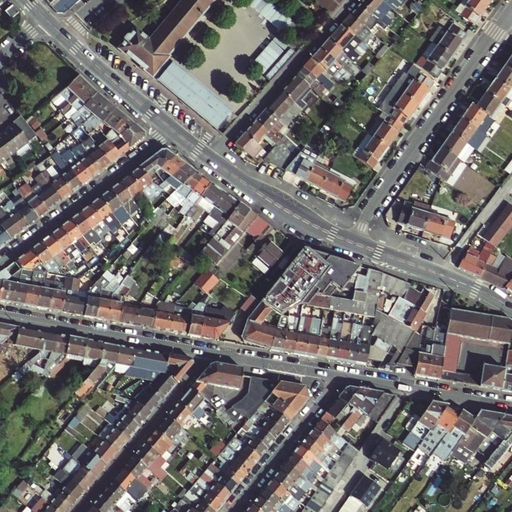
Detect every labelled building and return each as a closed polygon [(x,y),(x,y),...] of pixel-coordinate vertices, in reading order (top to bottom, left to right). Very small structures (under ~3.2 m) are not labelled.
[(69,10),(60,0),(58,0),(51,7),(56,13),(65,13),(69,10)] [(71,0),(60,0),(69,10),(75,4),(71,0)] [(182,0),(173,12),(149,41),(137,29),(132,35),(128,36),(124,40),(125,43),(119,49),(222,136),(238,118),(168,58),(169,57),(168,56),(214,0),(182,0)] [(343,0),(312,0),(330,15),(343,0)] [(363,0),(361,3),(387,26),(392,20),(381,11),(387,5),(385,4),(383,2),(380,0),(363,0)] [(388,0),(387,0),(385,4),(387,5),(397,14),(400,10),(388,0)] [(484,0),(467,0),(462,7),(479,19),(490,4),(484,0)] [(416,2),(402,19),(409,24),(422,8),(416,2)] [(351,15),(366,28),(373,20),(384,29),(387,26),(361,3),(351,15)] [(14,6),(6,12),(11,19),(19,13),(19,12),(14,6)] [(475,25),(479,19),(462,7),(458,13),(475,25)] [(358,38),(366,28),(351,15),(342,24),(358,38)] [(342,24),(328,40),(340,51),(348,42),(356,49),(363,41),(358,38),(342,24)] [(467,35),(453,24),(448,31),(463,41),(467,35)] [(463,41),(448,31),(437,46),(440,48),(452,56),(463,41)] [(349,58),(340,51),(328,40),(320,49),(350,75),(354,71),(344,63),(349,58)] [(348,42),(340,51),(349,58),(357,49),(356,49),(348,42)] [(437,46),(427,61),(441,71),(452,56),(440,48),(437,46)] [(266,78),(271,82),(296,53),(291,49),(266,78)] [(347,79),(350,75),(320,49),(312,58),(324,69),(338,81),(343,76),(347,79)] [(320,73),(324,69),(312,58),(310,60),(303,68),(329,90),(334,85),(320,73)] [(441,71),(427,61),(422,67),(437,77),(441,71)] [(511,68),(506,64),(496,79),(511,90),(511,68)] [(325,93),(329,90),(303,68),(297,75),(317,93),(332,106),(335,102),(325,93)] [(413,80),(418,73),(414,70),(398,91),(403,94),(418,105),(428,91),(413,80)] [(356,80),(359,83),(367,74),(364,71),(356,80)] [(433,84),(418,73),(413,80),(428,91),(433,84)] [(61,111),(68,103),(86,83),(77,74),(51,101),(61,111)] [(282,91),(302,109),(303,109),(307,104),(302,100),(307,94),(312,99),(317,93),(297,75),(282,91)] [(511,90),(496,79),(486,93),(505,106),(511,95),(511,90)] [(84,107),(97,93),(86,83),(68,103),(61,111),(69,119),(84,107)] [(282,91),(274,100),(294,119),(302,109),(282,91)] [(69,119),(61,126),(65,131),(83,116),(88,122),(94,117),(107,101),(97,93),(84,107),(69,119)] [(486,93),(476,107),(491,117),(495,120),(505,106),(486,93)] [(403,94),(392,109),(408,120),(418,105),(403,94)] [(294,119),(274,100),(267,108),(280,120),(284,124),(287,126),(294,119)] [(94,117),(88,122),(84,124),(91,134),(95,131),(98,129),(102,125),(116,109),(107,101),(94,117)] [(473,104),(463,118),(476,128),(480,122),(485,126),(491,117),(476,107),(473,104)] [(293,144),(277,130),(273,126),(280,120),(267,108),(255,121),(279,141),(288,149),(293,144)] [(102,125),(98,129),(101,133),(102,134),(108,127),(113,131),(125,117),(116,109),(102,125)] [(392,109),(388,115),(403,126),(408,120),(392,109)] [(403,126),(388,115),(384,122),(399,132),(403,126)] [(125,117),(113,131),(109,136),(105,139),(108,142),(115,134),(120,137),(134,125),(125,117)] [(453,132),(466,142),(476,128),(463,118),(453,132)] [(273,126),(277,130),(284,124),(280,120),(273,126)] [(245,133),(258,144),(266,135),(276,145),(279,141),(255,121),(245,133)] [(16,122),(2,133),(15,151),(29,140),(16,122)] [(384,122),(373,137),(388,148),(399,132),(384,122)] [(134,125),(120,137),(124,143),(117,146),(114,141),(110,145),(120,158),(145,139),(145,134),(134,125)] [(89,136),(91,139),(110,165),(120,158),(110,145),(108,142),(105,139),(103,136),(102,134),(101,133),(98,135),(95,131),(91,134),(89,136)] [(453,132),(443,146),(460,159),(470,145),(466,142),(453,132)] [(15,151),(2,133),(0,134),(0,160),(1,162),(15,151)] [(235,144),(253,158),(262,148),(258,144),(245,133),(235,144)] [(110,145),(114,141),(120,137),(115,134),(108,142),(110,145)] [(373,137),(363,151),(378,162),(388,148),(373,137)] [(91,139),(82,145),(101,172),(110,165),(91,139)] [(263,160),(285,171),(296,159),(297,157),(288,149),(279,141),(276,145),(268,154),(263,160)] [(80,153),(75,157),(92,179),(101,172),(82,145),(76,149),(80,153)] [(443,146),(432,161),(449,174),(460,159),(443,146)] [(260,163),(263,160),(268,154),(262,148),(253,158),(260,163)] [(69,161),(65,164),(82,186),(92,179),(75,157),(70,150),(64,155),(69,161)] [(140,167),(147,175),(159,167),(161,170),(176,158),(167,152),(161,151),(140,167)] [(378,162),(363,151),(358,158),(373,169),(378,162)] [(64,173),(59,177),(72,194),(82,186),(65,164),(57,152),(53,155),(51,156),(64,173)] [(306,157),(303,162),(312,167),(315,161),(306,157)] [(176,158),(161,170),(150,179),(153,183),(154,184),(164,176),(163,174),(165,173),(171,177),(186,165),(176,158)] [(296,159),(285,171),(296,177),(303,162),(296,159)] [(330,169),(315,161),(312,167),(328,174),(330,169)] [(427,168),(440,177),(445,180),(449,174),(432,161),(427,168)] [(303,162),(296,177),(305,181),(312,167),(303,162)] [(36,166),(43,176),(62,202),(72,194),(59,177),(51,167),(46,171),(40,164),(36,166)] [(186,165),(171,177),(158,187),(164,191),(164,192),(172,185),(170,182),(174,180),(182,186),(197,173),(186,165)] [(150,179),(147,175),(140,167),(130,174),(143,191),(148,187),(151,190),(160,196),(164,191),(158,187),(154,184),(153,183),(150,179)] [(159,167),(147,175),(150,179),(161,170),(159,167)] [(312,167),(305,181),(320,189),(328,174),(312,167)] [(203,178),(197,173),(182,186),(171,196),(170,197),(179,204),(182,206),(203,178)] [(143,191),(130,174),(121,182),(133,198),(138,194),(146,204),(150,201),(143,191)] [(328,174),(320,189),(345,201),(352,186),(328,174)] [(33,191),(49,212),(62,202),(43,176),(38,180),(41,185),(33,191)] [(211,183),(203,178),(182,206),(184,208),(181,212),(186,217),(191,210),(198,201),(200,198),(211,183)] [(133,198),(121,182),(110,190),(130,216),(140,208),(133,198)] [(12,183),(6,188),(9,192),(15,188),(12,183)] [(225,193),(211,183),(200,198),(214,208),(225,193)] [(17,191),(39,219),(49,212),(33,191),(28,184),(25,186),(26,188),(21,191),(20,189),(17,191)] [(39,219),(17,191),(17,190),(12,194),(18,201),(19,200),(21,202),(15,207),(30,226),(39,219)] [(130,216),(110,190),(101,197),(119,221),(124,217),(126,219),(130,216)] [(214,208),(228,219),(240,204),(225,193),(214,208)] [(30,226),(15,207),(7,196),(2,199),(10,210),(5,214),(20,234),(30,226)] [(101,197),(90,205),(103,221),(108,217),(115,227),(120,223),(119,221),(101,197)] [(200,203),(198,201),(191,210),(194,212),(200,203)] [(167,206),(163,203),(150,215),(160,220),(166,212),(163,210),(167,206)] [(210,272),(229,251),(219,243),(221,239),(231,225),(235,227),(248,209),(240,204),(228,219),(226,221),(219,230),(215,236),(196,260),(208,271),(210,272)] [(397,222),(404,224),(410,206),(402,204),(397,222)] [(485,240),(494,247),(511,223),(511,206),(509,204),(483,238),(483,239),(485,240)] [(103,221),(90,205),(80,212),(93,229),(98,224),(106,234),(110,231),(103,221)] [(410,206),(404,224),(423,230),(428,212),(410,206)] [(20,234),(5,214),(1,208),(0,208),(0,214),(0,215),(0,214),(0,226),(11,241),(20,234)] [(246,231),(258,217),(248,209),(235,227),(225,241),(232,247),(246,231)] [(191,210),(186,217),(190,220),(195,213),(194,212),(191,210)] [(93,229),(80,212),(70,220),(90,246),(95,242),(100,238),(93,229)] [(423,230),(440,236),(446,218),(428,212),(423,230)] [(134,222),(130,216),(126,219),(130,225),(134,222)] [(108,217),(103,221),(110,231),(115,227),(108,217)] [(257,239),(261,234),(270,225),(258,217),(246,231),(257,239)] [(446,218),(440,236),(448,238),(454,220),(446,218)] [(219,230),(226,221),(224,219),(217,228),(219,230)] [(70,220),(61,227),(80,253),(85,249),(90,246),(70,220)] [(235,227),(231,225),(221,239),(225,241),(235,227)] [(0,248),(11,241),(0,226),(0,248)] [(61,227),(51,235),(63,251),(68,247),(76,256),(80,253),(61,227)] [(283,253),(261,234),(257,239),(248,249),(270,269),(283,253)] [(63,251),(51,235),(41,242),(53,258),(58,254),(66,264),(70,261),(63,251)] [(105,245),(100,238),(95,242),(101,249),(105,245)] [(454,267),(479,278),(490,252),(491,251),(494,247),(485,240),(480,253),(468,248),(454,267)] [(41,242),(31,250),(47,271),(48,271),(54,272),(60,268),(53,258),(41,242)] [(95,253),(90,246),(85,249),(90,256),(95,253)] [(68,247),(63,251),(70,261),(76,256),(68,247)] [(283,315),(290,312),(303,308),(308,306),(314,295),(331,297),(336,288),(345,293),(354,277),(361,267),(303,249),(261,303),(283,315)] [(22,269),(34,271),(45,273),(47,274),(48,271),(47,271),(31,250),(15,261),(22,269)] [(497,255),(490,252),(479,278),(503,289),(511,277),(511,274),(493,266),(497,255)] [(58,254),(53,258),(60,268),(66,264),(58,254)] [(171,264),(175,258),(171,255),(166,261),(171,264)] [(0,298),(3,282),(14,274),(20,270),(22,269),(15,261),(0,272),(0,298)] [(88,263),(69,278),(78,280),(91,268),(88,263)] [(12,303),(25,305),(28,286),(31,287),(33,275),(34,271),(22,269),(20,270),(18,285),(15,285),(12,303)] [(18,285),(20,270),(14,274),(12,284),(3,282),(0,298),(0,300),(12,303),(15,285),(18,285)] [(376,310),(379,292),(380,289),(382,274),(382,273),(374,271),(369,270),(368,275),(360,273),(359,278),(354,277),(345,293),(336,288),(331,297),(314,295),(308,306),(314,307),(325,309),(335,311),(345,313),(354,315),(364,316),(375,318),(376,310)] [(196,284),(207,294),(219,281),(210,272),(208,271),(196,284)] [(37,307),(49,310),(52,291),(54,291),(56,283),(48,282),(49,274),(47,274),(45,273),(44,276),(43,280),(42,289),(40,289),(37,307)] [(406,298),(409,291),(410,285),(382,274),(380,289),(398,295),(406,298)] [(511,277),(503,289),(511,295),(511,277)] [(85,316),(88,298),(77,296),(78,292),(80,280),(78,280),(69,278),(68,278),(67,283),(65,293),(61,312),(85,316)] [(85,316),(97,318),(102,292),(96,290),(104,282),(101,279),(90,292),(89,294),(88,298),(85,316)] [(97,318),(108,321),(112,297),(121,287),(123,284),(119,281),(112,289),(106,287),(102,292),(97,318)] [(136,285),(129,293),(134,297),(140,289),(136,285)] [(37,307),(40,289),(31,287),(28,286),(25,305),(37,307)] [(112,297),(108,321),(120,323),(123,306),(124,300),(129,293),(121,287),(112,297)] [(52,291),(49,310),(61,312),(65,293),(54,291),(52,291)] [(406,301),(408,302),(427,313),(436,298),(424,291),(420,297),(409,291),(406,298),(406,301)] [(236,314),(207,294),(200,302),(203,304),(207,308),(206,312),(219,315),(218,320),(205,318),(201,337),(217,340),(236,314)] [(402,312),(403,311),(408,302),(406,301),(397,298),(396,300),(401,303),(398,309),(402,312)] [(172,332),(189,335),(193,316),(195,309),(200,302),(197,299),(187,309),(176,307),(172,332)] [(157,312),(154,329),(172,332),(176,307),(164,305),(166,303),(162,300),(159,304),(158,309),(157,312)] [(403,325),(416,332),(427,313),(408,302),(403,311),(409,315),(403,325)] [(281,320),(283,315),(261,303),(248,319),(242,337),(243,340),(271,350),(281,320)] [(207,308),(203,304),(199,309),(205,316),(206,312),(207,308)] [(140,309),(123,306),(120,323),(137,326),(140,309)] [(157,312),(140,309),(137,326),(154,329),(157,312)] [(454,382),(455,373),(452,373),(457,344),(455,335),(510,345),(511,334),(511,320),(510,319),(509,319),(451,309),(447,329),(443,358),(439,379),(454,382)] [(373,331),(371,337),(368,359),(382,362),(379,369),(392,371),(396,365),(416,369),(420,343),(421,337),(416,332),(403,325),(376,310),(375,318),(373,331)] [(291,331),(287,330),(283,352),(295,354),(301,316),(294,315),(291,331)] [(193,316),(189,335),(201,337),(205,318),(198,317),(193,316)] [(283,352),(287,330),(290,316),(286,316),(285,321),(281,320),(271,350),(283,352)] [(312,318),(301,316),(295,354),(306,356),(309,334),(312,318)] [(329,321),(323,320),(317,358),(326,360),(333,318),(330,317),(329,321)] [(337,361),(342,332),(343,323),(338,322),(339,319),(333,318),(326,360),(337,361)] [(313,334),(309,334),(306,356),(317,358),(323,320),(316,319),(313,334)] [(346,363),(351,333),(352,327),(353,321),(347,320),(345,332),(342,332),(337,361),(346,363)] [(20,328),(0,323),(0,345),(7,339),(20,328)] [(431,356),(436,327),(429,326),(426,345),(420,343),(416,369),(415,375),(428,377),(431,356)] [(447,329),(436,327),(431,356),(428,377),(439,379),(443,358),(447,329)] [(20,328),(7,339),(6,344),(40,350),(43,332),(20,328)] [(58,335),(43,332),(40,350),(54,353),(58,335)] [(356,365),(361,335),(357,334),(351,333),(346,363),(356,365)] [(511,334),(510,345),(506,370),(502,390),(511,392),(511,334)] [(70,337),(58,335),(54,353),(50,359),(55,361),(54,364),(57,367),(65,359),(70,337)] [(368,359),(371,337),(366,336),(361,335),(356,365),(366,367),(368,359)] [(70,355),(84,358),(88,340),(70,337),(65,359),(57,367),(50,374),(53,377),(71,358),(70,355)] [(104,343),(88,340),(84,358),(101,361),(104,343)] [(116,366),(116,364),(119,346),(104,343),(101,361),(100,365),(100,366),(81,387),(79,390),(87,396),(98,384),(100,386),(116,366)] [(119,346),(116,364),(132,367),(135,349),(119,346)] [(148,370),(152,352),(135,349),(132,367),(147,370),(148,370)] [(168,355),(152,352),(148,370),(147,370),(146,375),(145,379),(149,380),(144,383),(147,387),(149,386),(156,381),(158,372),(165,373),(168,355)] [(168,355),(165,373),(177,384),(193,365),(192,360),(168,355)] [(55,361),(50,359),(44,369),(50,374),(57,367),(54,364),(55,361)] [(40,374),(44,369),(33,365),(29,361),(11,376),(16,381),(28,370),(40,374)] [(100,366),(100,365),(97,363),(90,371),(88,370),(76,383),(81,387),(100,366)] [(249,394),(252,378),(241,376),(242,369),(216,364),(210,366),(192,388),(205,399),(210,404),(216,397),(218,386),(238,389),(238,392),(249,394)] [(469,376),(467,384),(502,390),(506,370),(484,366),(482,378),(469,376)] [(132,367),(131,371),(137,372),(137,373),(146,375),(147,370),(132,367)] [(177,384),(165,373),(158,372),(156,381),(149,386),(151,388),(153,389),(164,399),(177,384)] [(455,373),(454,382),(467,384),(469,376),(455,373)] [(53,377),(50,374),(41,383),(44,386),(53,377)] [(239,404),(233,407),(249,420),(256,411),(260,406),(264,402),(280,382),(252,378),(249,394),(239,404)] [(304,386),(280,382),(264,402),(269,406),(290,423),(309,399),(304,386)] [(129,393),(132,397),(141,391),(147,387),(144,383),(129,393)] [(147,387),(141,391),(144,394),(151,388),(149,386),(147,387)] [(192,414),(205,399),(192,388),(179,403),(192,414)] [(341,412),(359,389),(351,388),(345,389),(319,420),(328,428),(341,412)] [(146,396),(144,394),(141,391),(132,397),(134,399),(151,414),(164,399),(153,389),(146,396)] [(372,392),(359,389),(341,412),(344,415),(332,430),(337,435),(343,428),(372,392)] [(397,396),(372,392),(343,428),(350,433),(354,428),(365,414),(368,416),(378,424),(397,396)] [(123,398),(116,396),(109,393),(108,397),(122,402),(123,398)] [(121,412),(125,415),(140,427),(151,414),(134,399),(130,401),(127,400),(121,412)] [(269,406),(264,402),(260,406),(265,411),(269,406)] [(192,414),(179,403),(168,416),(181,427),(192,414)] [(449,406),(432,403),(403,445),(416,453),(423,442),(447,409),(449,406)] [(216,409),(210,404),(206,409),(212,414),(216,409)] [(290,423),(269,406),(265,411),(260,406),(256,411),(282,432),(290,423)] [(96,412),(103,418),(110,423),(111,421),(110,420),(110,419),(108,418),(110,415),(101,407),(96,412)] [(436,451),(442,443),(459,418),(447,409),(423,442),(436,451)] [(282,432),(256,411),(249,420),(253,424),(275,441),(282,432)] [(481,411),(475,420),(458,444),(465,450),(478,435),(485,441),(506,416),(481,411)] [(459,418),(442,443),(453,451),(458,444),(475,420),(463,412),(459,418)] [(365,414),(354,428),(357,430),(368,416),(365,414)] [(140,427),(125,415),(115,427),(129,440),(140,427)] [(181,427),(168,416),(157,429),(174,443),(174,442),(175,443),(186,431),(181,427)] [(208,427),(195,416),(193,419),(197,423),(194,425),(203,433),(208,427)] [(504,442),(505,443),(511,434),(511,417),(506,416),(485,441),(483,443),(488,447),(491,444),(497,437),(504,442)] [(73,429),(80,420),(76,417),(70,426),(73,429)] [(110,423),(103,418),(101,421),(107,426),(110,423)] [(253,424),(249,420),(245,424),(250,428),(253,424)] [(346,442),(337,435),(332,430),(328,428),(319,420),(313,429),(335,447),(340,441),(344,444),(346,442)] [(275,441),(253,424),(250,428),(245,424),(241,429),(267,450),(275,441)] [(115,427),(104,440),(118,452),(129,440),(115,427)] [(157,429),(145,443),(158,454),(164,448),(170,453),(174,447),(181,453),(182,452),(180,450),(181,448),(180,447),(178,448),(175,446),(177,444),(175,443),(174,442),(174,443),(157,429)] [(267,450),(241,429),(241,430),(234,438),(237,440),(240,435),(243,438),(240,443),(260,459),(267,450)] [(339,450),(335,447),(313,429),(306,437),(328,455),(333,449),(337,453),(339,450)] [(511,434),(505,443),(504,442),(498,449),(485,465),(491,471),(511,445),(511,434)] [(475,454),(483,443),(485,441),(478,435),(465,450),(460,457),(467,463),(475,454)] [(85,447),(88,443),(89,442),(83,437),(79,441),(85,447)] [(333,459),(328,455),(306,437),(299,446),(321,463),(326,458),(330,462),(333,459)] [(497,437),(491,444),(498,449),(504,442),(497,437)] [(79,441),(74,438),(70,443),(79,450),(77,452),(83,457),(78,463),(82,466),(97,478),(107,466),(93,453),(90,451),(85,447),(79,441)] [(260,459),(240,443),(237,440),(234,438),(229,443),(241,453),(238,456),(252,468),(260,459)] [(118,452),(104,440),(93,453),(107,466),(118,452)] [(226,447),(228,444),(224,441),(219,447),(223,450),(224,449),(226,447)] [(382,441),(369,460),(374,464),(375,463),(387,471),(400,453),(382,441)] [(93,448),(88,443),(85,447),(90,451),(93,448)] [(158,454),(145,443),(134,456),(148,467),(155,458),(160,462),(163,464),(166,460),(158,454)] [(226,447),(228,449),(238,456),(241,453),(229,443),(228,444),(226,447)] [(479,458),(488,447),(483,443),(475,454),(479,458)] [(58,446),(56,444),(44,455),(47,457),(58,446)] [(354,458),(358,452),(349,444),(344,451),(354,458)] [(299,446),(292,454),(317,474),(322,468),(328,474),(330,471),(321,463),(299,446)] [(252,468),(238,456),(228,449),(226,451),(224,449),(223,450),(222,452),(234,462),(230,466),(245,477),(252,468)] [(354,458),(344,451),(343,453),(339,457),(350,465),(354,458)] [(234,462),(222,452),(218,456),(230,466),(234,462)] [(317,474),(292,454),(285,463),(312,485),(317,479),(322,483),(324,480),(317,474)] [(428,464),(441,468),(445,459),(431,454),(428,464)] [(134,456),(123,468),(137,480),(142,474),(148,479),(153,472),(152,471),(148,467),(134,456)] [(245,477),(230,466),(218,456),(217,458),(214,461),(226,471),(223,475),(238,486),(245,477)] [(350,465),(339,457),(336,462),(335,464),(346,471),(350,465)] [(152,471),(160,462),(155,458),(148,467),(152,471)] [(226,471),(214,461),(211,465),(213,467),(223,475),(226,471)] [(97,478),(82,466),(77,472),(65,462),(60,468),(86,491),(97,478)] [(285,463),(279,471),(301,489),(305,483),(309,486),(316,492),(318,490),(318,489),(312,485),(285,463)] [(206,471),(198,464),(193,469),(201,476),(203,474),(206,471)] [(332,468),(331,470),(342,478),(346,471),(335,464),(332,468)] [(218,480),(216,483),(230,495),(238,486),(223,475),(213,467),(212,469),(209,467),(206,470),(218,480)] [(86,491),(60,468),(53,476),(65,486),(60,492),(74,504),(86,491)] [(137,480),(123,468),(113,480),(130,495),(132,497),(137,491),(143,497),(146,494),(159,505),(162,501),(146,488),(140,482),(137,480)] [(206,471),(203,474),(216,483),(218,480),(206,470),(206,471)] [(328,474),(326,477),(337,485),(342,478),(331,470),(330,471),(328,474)] [(301,489),(279,471),(271,479),(298,500),(303,494),(310,501),(312,498),(305,492),(301,489)] [(143,478),(150,484),(152,482),(148,479),(142,474),(137,480),(140,482),(143,478)] [(230,495),(216,483),(203,474),(201,476),(199,479),(211,489),(208,493),(223,504),(230,495)] [(384,489),(365,475),(351,495),(361,503),(370,509),(384,489)] [(337,485),(326,477),(324,480),(322,483),(333,491),(337,485)] [(146,488),(150,484),(143,478),(140,482),(146,488)] [(199,479),(196,483),(208,493),(211,489),(199,479)] [(271,479),(265,488),(291,509),(298,500),(271,479)] [(130,495),(113,480),(102,493),(116,504),(121,498),(124,501),(130,495)] [(45,510),(43,511),(57,511),(50,505),(49,504),(24,481),(21,484),(43,504),(41,506),(45,510)] [(216,511),(223,504),(208,493),(196,483),(194,485),(191,488),(204,498),(201,502),(213,511),(216,511)] [(305,483),(301,489),(305,492),(309,486),(305,483)] [(333,491),(322,483),(318,489),(318,490),(328,498),(333,491)] [(188,492),(189,490),(185,487),(179,494),(183,498),(188,492)] [(189,490),(188,492),(201,502),(204,498),(191,488),(189,490)] [(288,511),(291,509),(265,488),(258,496),(277,511),(288,511)] [(328,498),(318,490),(316,492),(314,495),(325,502),(328,498)] [(60,492),(49,504),(50,505),(57,511),(67,511),(74,504),(60,492)] [(213,511),(201,502),(188,492),(183,498),(196,508),(193,511),(194,511),(213,511)] [(116,504),(102,493),(92,506),(99,511),(109,511),(113,508),(117,511),(124,511),(119,507),(116,504)] [(325,502),(314,495),(312,498),(310,501),(321,509),(325,502)] [(354,511),(361,503),(351,495),(338,511),(354,511)] [(277,511),(258,496),(251,505),(259,511),(277,511)] [(196,508),(183,498),(180,501),(193,511),(196,508)] [(194,511),(193,511),(180,501),(177,505),(185,511),(194,511)] [(310,501),(307,506),(314,511),(319,511),(321,509),(310,501)] [(122,503),(119,507),(124,511),(126,511),(129,509),(122,503)]
